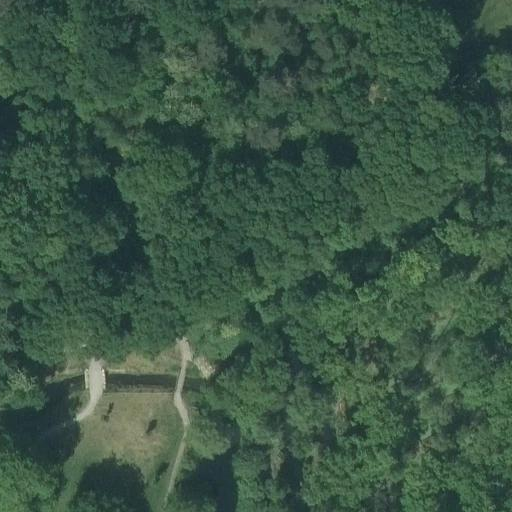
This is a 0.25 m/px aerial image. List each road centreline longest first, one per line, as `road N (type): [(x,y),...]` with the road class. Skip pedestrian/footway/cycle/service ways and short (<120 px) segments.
road 1 (track): [(438,166),(397,199),(167,328)]
road 2 (track): [(205,96),(189,128),(151,277),(167,328)]
road 3 (track): [(175,184),(116,240),(90,287),(90,347)]
road 4 (track): [(271,268),(255,237),(214,217),(185,218),(161,236)]
